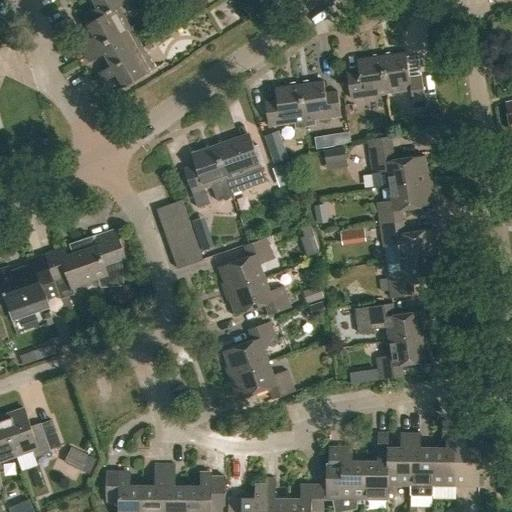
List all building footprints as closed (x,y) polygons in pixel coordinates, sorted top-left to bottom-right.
[(87,25),(118,7),(129,0),(92,0),(97,7),(82,16),(87,25)] [(84,54),(130,27),(118,7),(87,25),(94,37),(79,46),(84,54)] [(111,66),(142,49),(130,27),(84,54),(89,63),(104,54),(111,66)] [(116,75),(123,87),(154,69),(142,49),(111,66),(96,75),(101,84),(116,75)] [(410,91),(412,104),(424,102),(420,78),(408,80),(404,54),(381,57),(386,94),(410,91)] [(349,99),(386,94),(381,57),(356,61),(358,73),(346,74),(349,99)] [(299,85),(305,128),(313,126),(313,121),(340,117),(337,93),(324,95),(323,82),(299,85)] [(295,123),(296,129),(305,128),(299,85),(274,89),(276,101),(264,103),(267,127),(295,123)] [(288,157),(278,129),(263,134),(272,163),(288,157)] [(252,145),(248,134),(215,146),(232,194),(254,186),(265,183),(252,145)] [(184,170),(197,209),(210,204),(205,189),(212,187),(217,202),(232,196),(232,194),(215,146),(191,154),(195,166),(184,170)] [(346,160),(344,148),(324,151),(326,163),(346,160)] [(387,172),(389,187),(428,181),(424,156),(394,160),(392,149),(369,152),(372,174),(387,172)] [(295,181),(288,161),(271,167),(278,187),(295,181)] [(377,203),(380,225),(404,222),(402,210),(432,206),(428,181),(389,187),(391,201),(377,203)] [(156,209),(160,221),(186,212),(182,200),(156,209)] [(324,205),(314,206),(316,214),(325,213),(324,205)] [(160,221),(164,232),(190,223),(186,212),(160,221)] [(383,248),(385,262),(383,262),(399,260),(439,254),(435,230),(405,234),(404,222),(380,225),(383,248)] [(164,232),(168,244),(194,235),(190,223),(164,232)] [(313,238),(309,224),(301,227),(305,241),(313,238)] [(46,256),(55,282),(67,278),(71,289),(99,279),(102,285),(122,284),(120,259),(126,257),(116,230),(80,242),(83,251),(68,256),(66,249),(46,256)] [(168,244),(172,256),(198,246),(194,235),(168,244)] [(218,267),(227,291),(264,278),(260,264),(273,260),(266,238),(244,246),(247,257),(218,267)] [(199,245),(202,251),(213,247),(211,241),(199,245)] [(198,246),(172,256),(177,269),(202,260),(198,246)] [(387,277),(390,299),(413,296),(411,284),(442,280),(439,254),(399,260),(401,275),(387,277)] [(55,282),(46,256),(25,263),(28,271),(13,276),(10,268),(0,271),(0,299),(4,298),(9,311),(10,311),(13,320),(41,310),(38,301),(45,298),(41,287),(55,282)] [(264,305),(267,316),(290,308),(282,287),(269,291),(264,278),(227,291),(235,315),(264,305)] [(301,291),(305,304),(321,298),(317,285),(301,291)] [(322,303),(311,307),(314,316),(325,312),(322,303)] [(389,342),(428,337),(425,311),(395,315),(393,303),(354,309),(357,334),(373,332),(373,330),(387,328),(389,342)] [(223,351),(231,375),(268,362),(264,349),(277,344),(269,322),(248,330),(252,341),(223,351)] [(377,358),(380,380),(403,377),(401,366),(431,362),(428,337),(389,342),(391,356),(377,358)] [(268,388),(272,399),(294,391),(287,370),(273,375),(268,362),(231,375),(240,398),(268,388)] [(349,373),(350,384),(358,383),(357,372),(349,373)] [(3,417),(16,456),(32,451),(35,458),(51,452),(41,423),(31,427),(25,409),(3,417)] [(0,470),(4,469),(1,462),(16,456),(3,417),(0,417),(0,470)] [(446,449),(433,449),(433,496),(433,499),(456,499),(456,421),(442,421),(442,442),(446,442),(446,449)] [(365,462),(364,500),(388,500),(388,486),(388,448),(388,434),(377,433),(377,462),(365,462)] [(388,486),(410,486),(410,434),(400,434),(400,448),(388,448),(388,486)] [(433,496),(433,449),(420,449),(420,435),(410,434),(410,486),(410,496),(433,496)] [(456,435),(456,486),(479,486),(479,469),(494,469),(494,449),(466,449),(466,435),(456,435)] [(331,499),(333,511),(338,511),(356,509),(356,500),(364,500),(365,462),(352,462),(352,448),(329,448),(329,463),(326,463),(326,499),(331,499)] [(87,471),(91,460),(72,452),(68,463),(87,471)] [(155,487),(142,486),(141,511),(164,511),(165,465),(155,465),(155,487)] [(175,465),(165,465),(164,511),(187,511),(187,487),(175,487),(175,465)] [(141,511),(142,486),(129,486),(129,472),(118,472),(106,472),(106,502),(118,502),(118,511),(141,511)] [(225,511),(225,477),(211,477),(211,473),(200,473),(200,487),(187,487),(187,511),(210,511),(211,511),(225,511)] [(287,511),(287,499),(275,499),(275,479),(265,479),(265,485),(264,511),(287,511)] [(264,511),(265,485),(255,485),(255,499),(241,499),(241,500),(228,500),(228,511),(264,511)] [(287,511),(310,511),(311,511),(323,511),(323,485),(301,485),(301,499),(287,499),(287,511)] [(50,507),(45,493),(32,497),(37,511),(50,507)]
